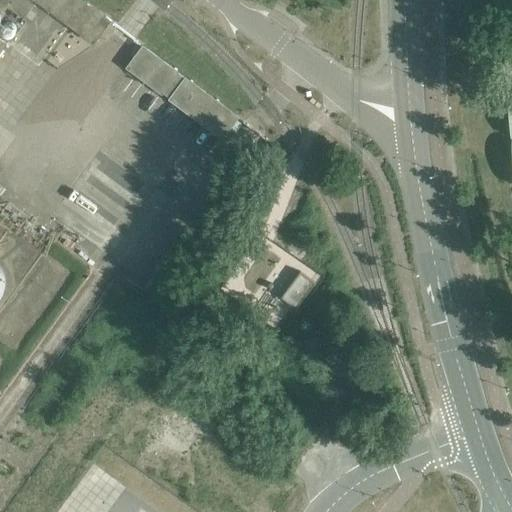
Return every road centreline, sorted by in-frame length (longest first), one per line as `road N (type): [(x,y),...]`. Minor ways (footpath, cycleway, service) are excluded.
road 1 (unclassified): [(478,431),(452,344),(409,116)]
road 2 (unclassified): [(409,116),(344,93),(220,0)]
road 3 (unclassified): [(324,511),(379,472),(478,431)]
